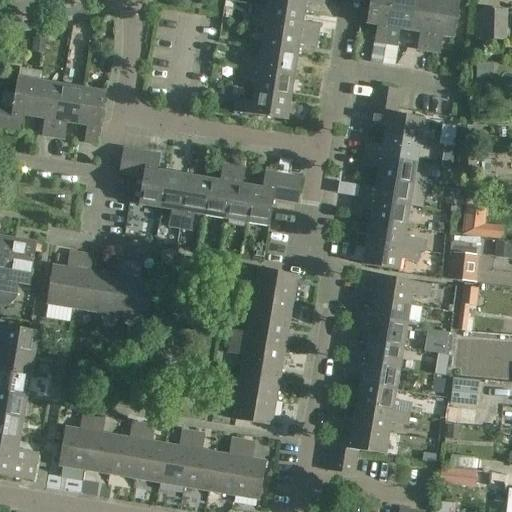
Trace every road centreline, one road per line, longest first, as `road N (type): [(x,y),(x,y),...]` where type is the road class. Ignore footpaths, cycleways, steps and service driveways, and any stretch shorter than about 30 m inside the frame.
road 1 (residential): [(333,262),(304,473)]
road 2 (residential): [(321,149),(120,114)]
road 3 (residential): [(333,262),(304,255),(321,149)]
road 4 (residential): [(454,89),(335,70)]
